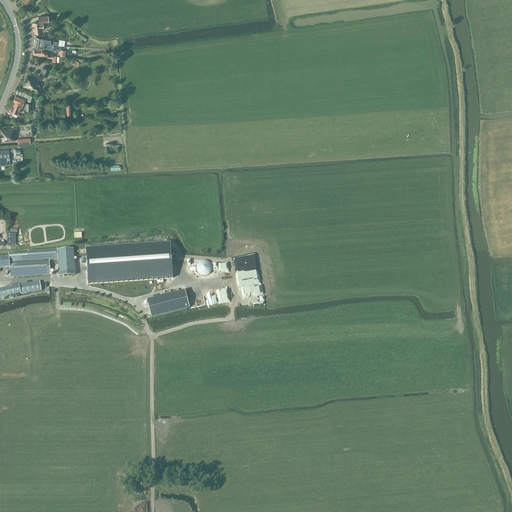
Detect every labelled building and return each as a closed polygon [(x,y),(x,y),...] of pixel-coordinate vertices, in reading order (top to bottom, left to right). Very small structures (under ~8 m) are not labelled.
[(38,17),(39,22),(33,23),(35,33),(41,32),(40,28),(44,28),(43,23),(49,22),(48,16),(38,17)] [(36,37),(35,42),(58,46),(59,42),(53,41),(53,40),(36,37)] [(34,47),(43,48),(60,51),(61,46),(58,46),(35,42),(34,47)] [(40,75),(47,78),(50,70),(42,67),(40,75)] [(38,83),(39,79),(27,75),(23,86),(32,89),(32,90),(39,93),(42,84),(38,83)] [(28,95),(26,94),(27,94),(17,90),(12,104),(9,111),(17,114),(20,107),(21,108),(24,100),(25,99),(30,101),(32,96),(28,95)] [(1,130),(1,136),(2,142),(14,141),(14,137),(15,137),(15,132),(17,132),(17,128),(13,129),(1,130)] [(0,162),(10,162),(9,151),(0,151),(0,162)] [(11,234),(7,234),(8,246),(12,246),(16,246),(15,234),(11,234)] [(171,244),(86,249),(88,284),(173,278),(171,244)] [(8,255),(8,256),(9,263),(49,260),(49,261),(57,261),(57,251),(57,250),(32,251),(28,252),(28,253),(8,255)] [(57,261),(59,278),(75,276),(73,250),(57,251),(57,261)] [(0,269),(9,269),(9,263),(8,256),(0,256),(0,269)] [(50,276),(49,261),(49,260),(9,263),(9,269),(10,278),(50,276)] [(0,298),(21,294),(41,291),(40,282),(18,286),(0,289),(0,298)] [(147,301),(148,305),(151,318),(190,308),(185,291),(148,300),(147,301)]
